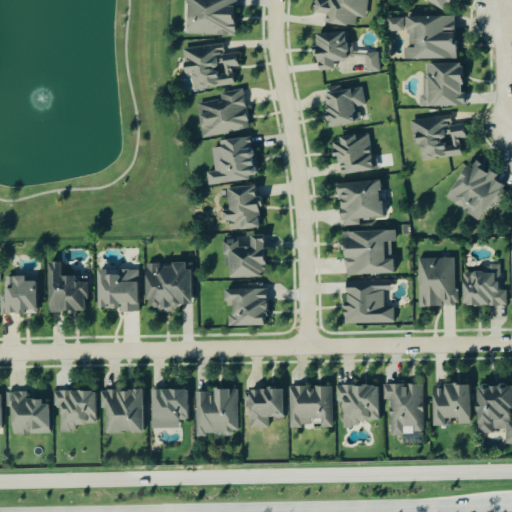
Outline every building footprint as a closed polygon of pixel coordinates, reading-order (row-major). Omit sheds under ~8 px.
[(234,0),(183,0),(183,35),(234,36),(234,0)] [(365,0),(311,0),(311,14),(325,15),(324,24),(354,27),(355,19),(364,20),(365,0)] [(422,0),(441,11),(448,0),(422,0)] [(453,17),(404,18),(405,49),(402,49),(402,60),(454,60),(453,17)] [(403,18),(387,18),(387,32),(403,31),(403,18)] [(314,34),(315,71),(332,71),(332,63),(348,62),(347,33),(314,34)] [(234,53),(222,54),(221,45),(180,50),(183,75),(189,74),(190,90),(233,85),(231,68),(235,67),(234,53)] [(364,72),(377,71),(375,54),(363,55),(364,72)] [(424,107),(461,107),(461,65),(424,65),(424,107)] [(321,90),(328,128),(368,120),(360,82),(321,90)] [(241,90),(217,94),(218,99),(195,103),(200,137),(247,130),(241,90)] [(462,157),(459,132),(450,133),(448,117),(410,121),(415,162),(462,157)] [(374,170),(368,133),(330,140),(337,177),(374,170)] [(213,171),(204,172),(206,185),(254,180),(249,138),(209,143),(213,171)] [(444,199),(479,223),(506,185),(470,160),(444,199)] [(335,185),(339,225),(381,221),(377,181),(335,185)] [(222,212),(223,231),(259,228),(256,186),(225,188),(227,211),(222,212)] [(342,276),(393,274),(391,232),(341,233),(342,276)] [(262,237),(223,238),(224,279),(263,278),(262,237)] [(416,259),(416,307),(453,307),(453,259),(416,259)] [(46,264),(46,313),(84,313),(84,278),(59,278),(58,264),(46,264)] [(189,264),(144,264),(143,310),(189,310),(189,264)] [(504,305),(504,269),(463,270),(464,305),(504,305)] [(96,270),(96,313),(135,313),(135,270),(96,270)] [(0,278),(0,315),(33,315),(34,278),(0,278)] [(343,284),(344,323),(393,323),(393,307),(388,307),(388,283),(343,284)] [(266,326),(265,289),(224,289),(224,307),(228,307),(228,326),(266,326)] [(422,384),(383,385),(383,400),(387,400),(388,435),(422,434),(422,384)] [(379,423),(377,385),(335,387),(336,404),(341,403),(342,425),(379,423)] [(431,426),(467,426),(467,386),(431,386),(431,426)] [(330,428),(330,387),(287,387),(287,428),(330,428)] [(510,387),(475,387),(475,434),(490,435),(490,422),(510,422),(510,387)] [(248,429),(268,428),(268,419),(282,418),(281,389),(243,390),(243,408),(248,408),(248,429)] [(149,390),(149,421),(185,421),(185,390),(149,390)] [(96,424),(95,391),(53,392),(54,406),(59,406),(60,432),(75,432),(75,425),(96,424)] [(101,391),(102,434),(141,433),(140,391),(101,391)] [(235,391),(193,391),(193,436),(235,436),(235,391)] [(6,393),(8,435),(47,434),(46,402),(24,402),(24,393),(6,393)]
